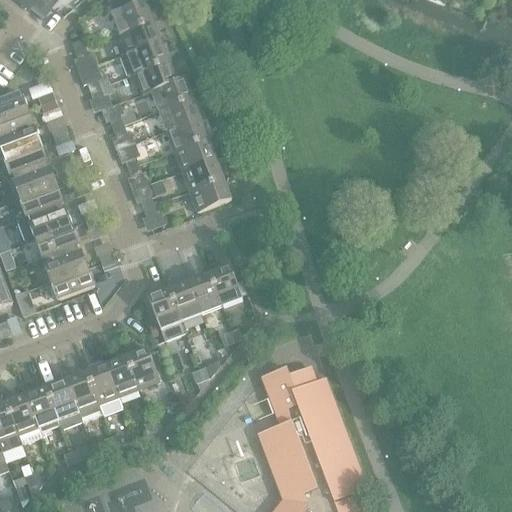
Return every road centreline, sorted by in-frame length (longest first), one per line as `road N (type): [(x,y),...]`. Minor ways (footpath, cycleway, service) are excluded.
road 1 (residential): [(131,254),(55,50),(20,25)]
road 2 (residential): [(0,353),(110,310),(137,273),(131,254)]
